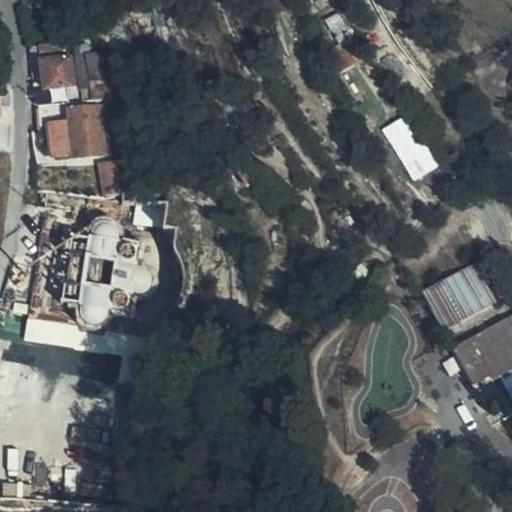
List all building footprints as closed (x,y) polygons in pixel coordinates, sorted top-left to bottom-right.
[(258,0),(264,17),(289,9),(286,0),(258,0)] [(68,40),(42,43),(43,58),(70,56),(68,40)] [(81,91),(108,88),(104,49),(77,51),(81,91)] [(43,58),(46,87),(77,84),(74,56),(70,56),(43,58)] [(42,87),(43,104),(78,100),(77,84),(46,87),(42,87)] [(104,153),(98,103),(69,106),(76,156),(104,153)] [(384,128),(414,180),(439,166),(410,114),(384,128)] [(103,160),(107,194),(109,193),(118,192),(116,178),(122,177),(119,158),(103,160)] [(49,311),(137,325),(152,236),(64,221),(49,311)] [(494,304),(473,267),(419,297),(438,335),(494,304)] [(488,382),(511,368),(511,318),(448,353),(468,389),(486,378),(488,382)]
